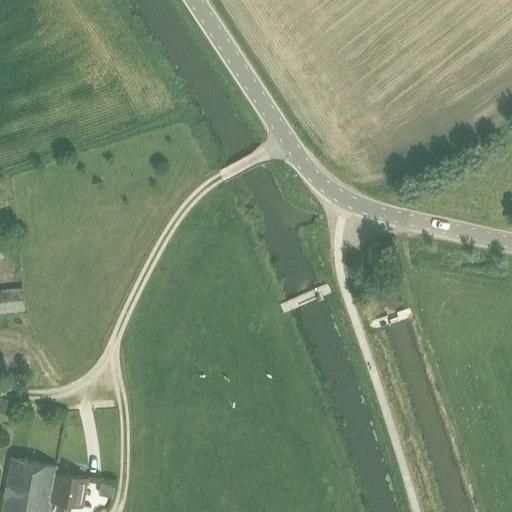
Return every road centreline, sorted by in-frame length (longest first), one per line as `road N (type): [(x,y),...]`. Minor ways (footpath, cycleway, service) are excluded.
road 1 (tertiary): [(511,243),(386,214),(328,189),(302,163),(194,0)]
road 2 (track): [(288,142),(187,203),(90,379),(51,397),(0,391)]
